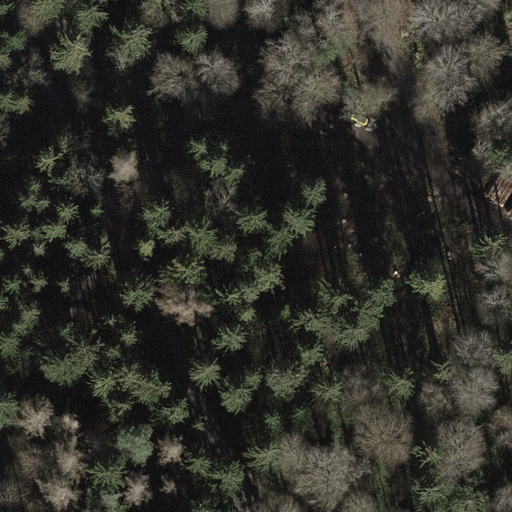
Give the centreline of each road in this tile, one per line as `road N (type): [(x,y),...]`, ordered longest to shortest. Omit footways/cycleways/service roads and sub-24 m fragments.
road 1 (track): [(248,511),(8,0)]
road 2 (track): [(0,448),(140,180),(209,96)]
road 3 (track): [(423,162),(335,123),(209,96)]
road 4 (track): [(209,96),(135,71),(12,7)]
road 5 (track): [(363,0),(417,118),(423,162)]
